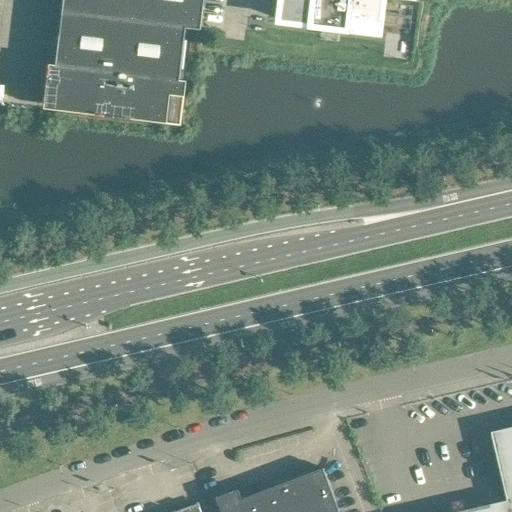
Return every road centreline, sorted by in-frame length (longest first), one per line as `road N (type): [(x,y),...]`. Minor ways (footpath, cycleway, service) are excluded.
road 1 (unclassified): [(511,359),(240,429),(0,503)]
road 2 (secondary): [(511,204),(0,324)]
road 3 (secondary): [(0,371),(511,252)]
